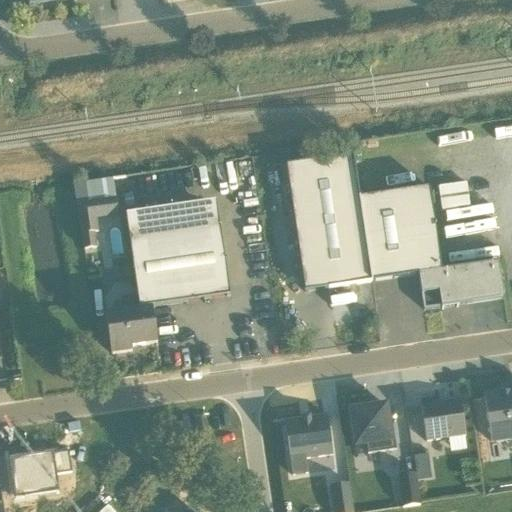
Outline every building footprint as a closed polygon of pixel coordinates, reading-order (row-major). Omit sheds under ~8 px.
[(25,0),(27,9),(82,2),(81,0),(25,0)] [(304,294),(370,284),(352,158),(284,168),(285,168),(304,294)] [(73,186),(83,251),(95,249),(93,236),(97,235),(95,221),(116,218),(115,211),(134,208),(132,196),(124,197),(123,195),(113,196),(111,181),(73,186)] [(358,200),(370,284),(438,270),(426,190),(358,200)] [(215,204),(125,218),(137,298),(119,301),(120,313),(104,315),(110,355),(131,352),(130,349),(156,345),(151,309),(229,298),(215,204)] [(497,262),(416,274),(422,310),(502,298),(497,262)] [(482,398),(490,446),(511,442),(511,388),(506,389),(507,394),(501,395),(494,393),(487,394),(482,398)] [(434,400),(418,402),(425,445),(448,441),(450,454),(467,452),(459,403),(435,406),(434,400)] [(385,407),(350,412),(355,451),(366,450),(367,456),(395,452),(392,427),(388,428),(385,407)] [(325,417),(284,423),(292,478),(307,476),(305,462),(331,458),(325,417)] [(414,457),(417,480),(430,478),(427,455),(414,457)] [(419,507),(414,477),(397,480),(402,509),(419,507)] [(352,511),(348,486),(331,488),(334,511),(352,511)]
